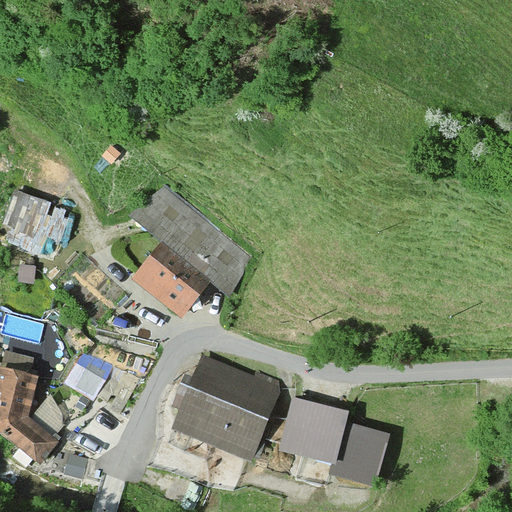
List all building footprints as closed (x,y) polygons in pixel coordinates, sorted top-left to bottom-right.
[(256,256),(168,185),(137,223),(225,294),(256,256)] [(54,210),(16,196),(2,234),(39,248),(54,210)] [(207,282),(160,244),(131,280),(177,318),(207,282)] [(83,354),(62,390),(94,409),(115,373),(83,354)] [(257,464),(286,391),(202,357),(172,430),(257,464)] [(60,444),(32,421),(42,380),(4,371),(0,389),(0,434),(42,470),(60,444)] [(360,419),(299,400),(283,452),(343,471),(340,479),(378,490),(394,439),(357,428),(360,419)]
